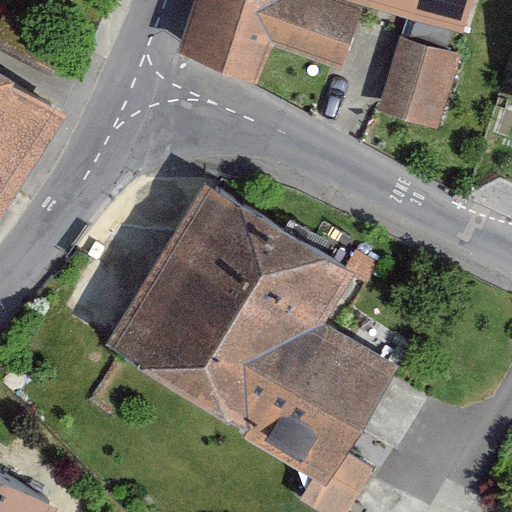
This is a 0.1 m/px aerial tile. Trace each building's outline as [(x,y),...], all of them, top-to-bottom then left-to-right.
[(360,2),(352,0),(218,0),(203,53),(271,72),(280,40),(364,64),(376,23),(355,18),(360,2)] [(484,0),(352,0),(360,2),(419,19),(414,35),(471,51),(484,0)] [(78,41),(16,11),(4,35),(66,65),(78,41)] [(471,51),(414,35),(393,110),(449,126),(471,51)] [(0,202),(62,115),(0,76),(0,202)] [(366,272),(224,187),(128,349),(335,473),(318,500),(338,511),(359,511),(385,470),(356,453),(407,368),(334,325),(366,272)] [(0,511),(63,511),(65,509),(0,472),(0,511)]
